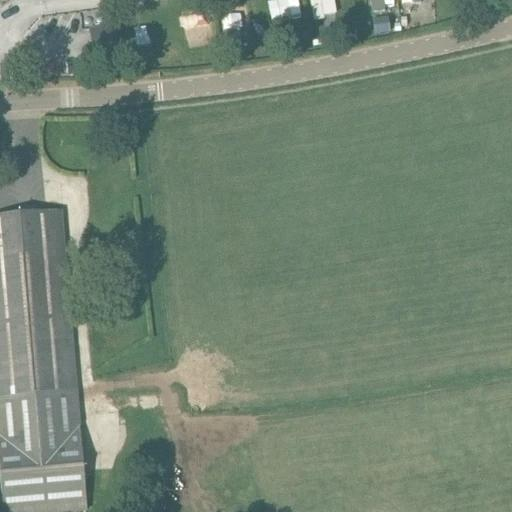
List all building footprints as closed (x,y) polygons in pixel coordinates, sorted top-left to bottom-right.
[(305,16),(302,0),(280,0),(284,20),(305,16)] [(312,0),(317,24),(340,20),(337,0),(312,0)] [(372,0),(373,13),(386,13),(386,0),(372,0)] [(375,19),(377,36),(393,33),(390,17),(375,19)] [(116,45),(93,48),(95,64),(119,61),(116,45)] [(165,55),(174,69),(188,60),(178,46),(165,55)] [(0,401),(76,394),(60,212),(0,216),(0,401)] [(76,394),(0,401),(0,478),(0,483),(83,476),(76,394)] [(80,511),(86,511),(83,476),(0,483),(2,511),(80,511)]
